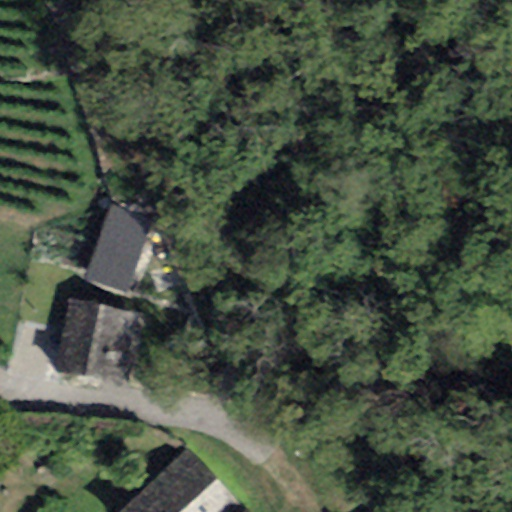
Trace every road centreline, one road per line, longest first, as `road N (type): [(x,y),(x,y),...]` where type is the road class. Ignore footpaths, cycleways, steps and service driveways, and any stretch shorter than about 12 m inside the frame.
road 1 (track): [(69,0),(147,153),(231,350),(231,425)]
road 2 (residential): [(0,385),(231,425)]
